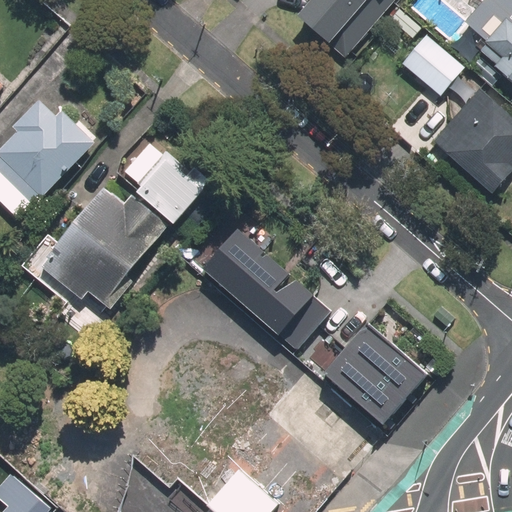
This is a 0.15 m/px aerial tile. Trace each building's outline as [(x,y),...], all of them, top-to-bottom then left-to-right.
[(346,61),(397,0),(314,0),(293,26),(324,52),(329,47),(346,61)] [(409,0),(402,8),(452,51),(474,25),(447,1),(447,0),(409,0)] [(511,6),(511,7),(506,2),(475,37),(481,42),(469,55),(511,92),(511,6)] [(424,37),(399,67),(438,100),(463,70),(424,37)] [(511,182),(511,120),(482,95),(434,149),(495,202),(511,182)] [(40,203),(93,147),(60,116),(54,122),(36,105),(10,132),(15,136),(0,151),(0,209),(14,222),(35,199),(40,203)] [(211,183),(160,140),(157,144),(143,133),(113,169),(177,223),(211,183)] [(171,227),(126,189),(120,196),(100,179),(52,235),(45,229),(18,261),(46,284),(55,273),(77,291),(83,284),(106,304),(171,227)] [(246,189),(221,217),(248,242),(274,214),(246,189)] [(269,274),(248,297),(334,374),(357,348),(350,341),(372,317),(305,257),(281,284),(269,274)] [(224,378),(241,394),(155,490),(178,511),(314,511),(341,482),(269,416),(289,394),(245,354),(224,378)] [(45,381),(0,430),(0,453),(35,485),(91,423),(45,381)] [(47,511),(12,479),(0,492),(0,511),(47,511)]
